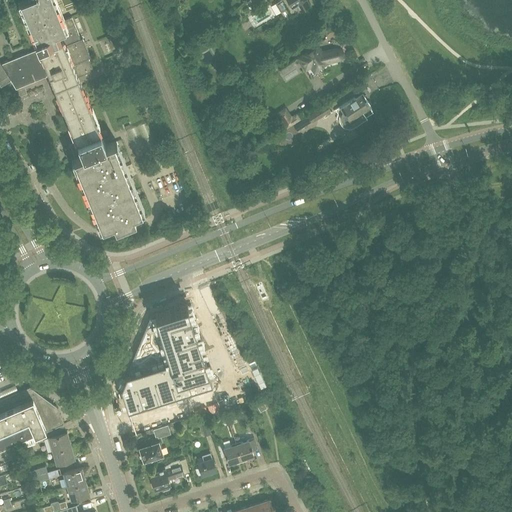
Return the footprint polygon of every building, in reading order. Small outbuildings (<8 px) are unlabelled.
[(78,156),(74,158),(102,227),(113,222),(115,228),(135,220),(133,214),(141,211),(114,142),(105,145),(78,76),(93,70),(88,58),(90,57),(82,38),(80,39),(71,16),(62,20),(53,0),(21,0),(20,0),(36,40),(35,41),(38,49),(0,64),(0,82),(0,83),(10,77),(16,87),(49,73),(77,142),(73,143),(78,156)] [(76,6),(73,0),(61,0),(65,10),(76,6)] [(281,0),(281,1),(284,7),(287,8),(291,15),(300,10),(300,11),(309,5),(306,0),(281,0)] [(298,57),(305,68),(310,64),(314,70),(327,61),(339,59),(342,57),(342,53),(340,49),(336,49),(321,52),(317,45),(298,57)] [(266,75),(269,78),(270,78),(275,74),(275,73),(274,70),(272,69),(271,68),(270,68),(269,68),(267,68),(266,69),(265,70),(265,71),(265,72),(265,73),(265,74),(266,75)] [(357,96),(340,106),(337,108),(341,114),(344,112),(348,119),(361,111),(365,117),(373,112),(369,106),(371,105),(362,92),(361,92),(360,90),(355,93),(357,96)] [(307,116),(311,122),(312,123),(331,111),(326,104),(307,116)] [(293,125),(301,120),(297,112),(292,115),(286,107),(273,115),(283,131),(293,125)] [(293,125),(297,131),(311,122),(307,116),(301,120),(293,125)] [(127,374),(126,377),(134,408),(182,391),(212,382),(208,369),(187,303),(155,313),(150,315),(127,374)] [(217,325),(203,328),(207,343),(221,340),(217,325)] [(0,453),(13,448),(13,445),(21,442),(23,448),(36,444),(33,436),(64,423),(57,406),(30,387),(30,386),(24,389),(0,399),(0,453)] [(260,411),(264,409),(267,407),(263,400),(256,404),(260,411)] [(236,411),(226,414),(229,421),(232,420),(238,417),(236,411)] [(201,422),(200,423),(204,436),(211,433),(207,420),(206,421),(201,422)] [(155,436),(157,436),(158,438),(170,434),(168,424),(153,429),(155,436)] [(48,437),(44,439),(47,452),(52,450),(71,444),(67,431),(48,437)] [(241,442),(236,444),(241,459),(242,459),(254,455),(252,449),(258,447),(255,438),(249,440),(241,442)] [(152,444),(140,448),(144,460),(145,460),(145,461),(146,462),(147,464),(154,459),(154,458),(153,457),(162,454),(160,448),(161,447),(159,441),(152,443),(152,444)] [(71,444),(52,450),(56,463),(75,458),(71,444)] [(236,444),(223,448),(228,463),(241,459),(236,444)] [(35,454),(33,447),(26,449),(28,456),(35,454)] [(202,456),(204,460),(197,462),(201,474),(216,469),(212,457),(211,457),(210,453),(202,456)] [(5,459),(8,469),(18,465),(16,456),(5,459)] [(157,474),(150,476),(154,489),(161,487),(162,490),(170,488),(168,485),(169,484),(170,484),(169,479),(168,478),(172,477),(173,477),(176,475),(177,476),(184,474),(184,473),(180,463),(179,460),(179,459),(171,461),(164,466),(165,468),(159,470),(156,471),(157,474)] [(45,466),(33,469),(35,475),(47,471),(45,466)] [(64,478),(59,480),(62,487),(67,486),(85,480),(81,467),(63,472),(64,478)] [(47,471),(35,475),(36,481),(49,477),(47,471)] [(85,480),(67,486),(71,500),(89,494),(85,480)] [(274,511),(270,498),(258,502),(261,511),(274,511)] [(50,505),(43,507),(44,511),(48,511),(68,507),(66,500),(59,502),(57,501),(51,502),(50,505)] [(261,511),(258,502),(247,506),(249,511),(261,511)]
